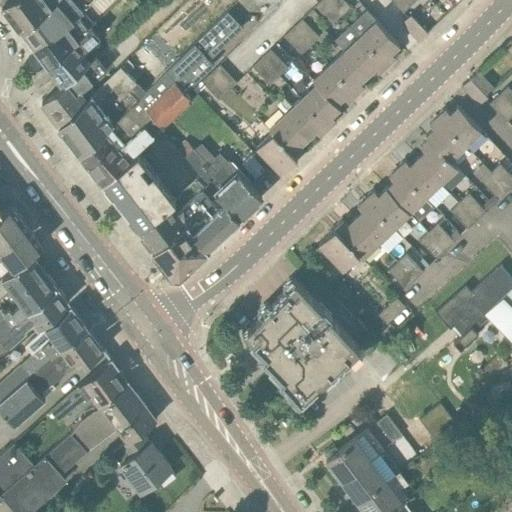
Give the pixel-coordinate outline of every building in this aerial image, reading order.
[(8,0),(2,4),(21,30),(49,11),(57,0),(8,0)] [(57,0),(49,11),(21,30),(33,45),(64,25),(76,15),(91,0),(57,0)] [(342,15),(327,0),(321,0),(316,6),(333,24),(342,15)] [(327,0),(342,15),(351,6),(344,0),(327,0)] [(397,0),(394,3),(403,12),(416,0),(397,0)] [(320,17),(312,9),(308,13),(316,20),(320,17)] [(102,182),(136,151),(192,98),(185,91),(214,63),(209,58),(242,26),(227,10),(137,97),(80,153),(102,182)] [(64,25),(33,45),(50,67),(92,28),(91,27),(93,25),(84,14),(79,18),(76,15),(64,25)] [(419,41),(428,32),(411,14),(402,23),(419,41)] [(293,27),(311,45),(320,37),(303,18),(293,27)] [(377,19),(360,34),(388,64),(396,56),(392,51),(400,43),(377,19)] [(311,45),(293,27),(284,36),(302,54),(311,45)] [(92,28),(50,67),(63,85),(90,60),(83,52),(99,35),(92,28)] [(388,64),(360,34),(344,49),(368,74),(375,67),(380,72),(388,64)] [(262,57),(280,75),(289,67),(271,49),(262,57)] [(368,74),(344,49),(329,64),(357,94),(365,86),(361,81),(368,74)] [(90,60),(63,85),(42,101),(60,125),(87,98),(81,91),(108,68),(96,55),(90,60)] [(280,75),(262,57),(253,66),(270,84),(280,75)] [(219,100),(238,82),(220,64),(202,81),(219,100)] [(357,94),(329,64),(313,79),(340,107),(337,104),(344,97),(349,101),(357,94)] [(87,98),(60,125),(80,153),(137,97),(129,88),(136,82),(120,65),(87,98)] [(462,86),(480,104),(488,96),(486,93),(493,87),(478,71),(462,86)] [(340,107),(313,79),(317,83),(301,98),(329,127),(337,119),(332,114),(340,107)] [(497,111),(511,97),(511,90),(508,86),(489,103),(497,111)] [(511,97),(497,111),(507,122),(511,116),(511,97)] [(329,127),(301,98),(286,112),(309,137),(316,130),(320,135),(329,127)] [(437,116),(465,145),(481,130),(458,105),(450,113),(446,108),(437,116)] [(309,137),(286,112),(270,127),(298,156),(305,149),(301,144),(309,137)] [(429,137),(451,159),(465,145),(437,116),(430,124),(434,128),(426,136),(428,138),(429,137)] [(298,156),(270,127),(269,128),(272,132),(257,146),(281,172),(298,156)] [(417,157),(441,182),(457,166),(451,159),(429,137),(428,138),(421,145),(425,150),(417,157)] [(193,149),(184,140),(175,149),(184,158),(193,149)] [(225,201),(239,217),(262,195),(238,170),(222,186),(214,177),(217,174),(193,149),(184,158),(225,201)] [(138,229),(171,203),(177,198),(136,151),(102,182),(121,207),(138,229)] [(255,178),(265,169),(251,153),(241,162),(255,178)] [(397,168),(425,197),(441,182),(417,157),(410,165),(405,160),(397,168)] [(511,175),(500,163),(491,172),(509,190),(511,186),(511,175)] [(386,187),(410,212),(425,197),(397,168),(389,175),(394,180),(386,187)] [(509,190),(491,172),(482,181),(499,199),(509,190)] [(366,197),(394,226),(410,212),(386,187),(379,194),(374,190),(366,197)] [(239,217),(225,201),(221,205),(205,188),(195,197),(211,215),(204,222),(217,237),(239,217)] [(469,193),(460,201),(477,220),(486,211),(469,193)] [(211,215),(195,197),(179,213),(186,221),(152,248),(172,273),(180,274),(207,249),(207,247),(217,237),(204,222),(211,215)] [(355,217),(378,241),(394,226),(366,197),(358,205),(362,210),(355,217)] [(477,220),(460,201),(450,211),(468,229),(477,220)] [(0,243),(28,223),(13,203),(2,211),(0,212),(0,243)] [(186,221),(179,213),(171,203),(138,229),(152,248),(186,221)] [(335,227),(363,256),(378,241),(355,217),(347,224),(343,220),(335,227)] [(14,268),(33,252),(43,244),(28,223),(0,243),(0,256),(3,254),(14,268)] [(438,223),(429,232),(446,250),(455,241),(438,223)] [(363,256),(335,227),(319,243),(343,268),(359,254),(362,257),(363,256)] [(446,250),(429,232),(419,240),(437,258),(446,250)] [(0,337),(11,328),(58,286),(33,252),(14,268),(2,278),(23,304),(14,312),(10,307),(7,310),(3,307),(0,308),(0,337)] [(407,253),(398,261),(415,279),(424,271),(407,253)] [(415,279),(398,261),(389,270),(406,288),(415,279)] [(511,275),(501,263),(471,290),(466,284),(435,311),(450,328),(454,325),(462,334),(453,341),(461,349),(479,333),(475,329),(489,316),(511,339),(511,275)] [(324,379),(359,345),(296,279),(278,296),(279,297),(261,314),(262,315),(245,331),(267,354),(264,357),(283,377),(281,379),(300,400),(323,378),(324,379)] [(0,337),(0,353),(28,329),(26,327),(34,320),(39,327),(69,301),(58,286),(11,328),(0,337)] [(388,324),(406,306),(397,297),(379,314),(388,324)] [(0,400),(88,326),(71,304),(46,326),(56,339),(52,342),(49,339),(21,362),(0,380),(0,400)] [(104,348),(88,326),(0,400),(0,408),(14,425),(45,399),(37,389),(82,352),(89,360),(104,348)] [(483,388),(508,366),(499,356),(482,371),(480,369),(475,373),(477,375),(474,378),(483,388)] [(99,403),(129,382),(126,377),(126,374),(122,369),(120,369),(112,358),(49,409),(58,420),(92,393),(99,403)] [(129,382),(99,403),(81,417),(72,430),(86,447),(95,439),(116,424),(127,440),(140,431),(157,418),(129,382)] [(434,437),(454,421),(439,403),(419,418),(434,437)] [(392,442),(402,434),(387,413),(376,421),(392,442)] [(60,472),(86,449),(70,431),(33,464),(13,441),(0,452),(0,495),(1,494),(17,511),(27,511),(65,479),(60,472)] [(140,431),(127,440),(112,452),(142,490),(155,480),(162,488),(176,477),(169,468),(171,466),(151,439),(148,441),(140,431)] [(326,458),(342,481),(370,459),(353,437),(326,458)] [(370,459),(342,481),(359,502),(386,480),(370,459)] [(386,480),(359,502),(366,511),(388,511),(402,501),(386,480)]
